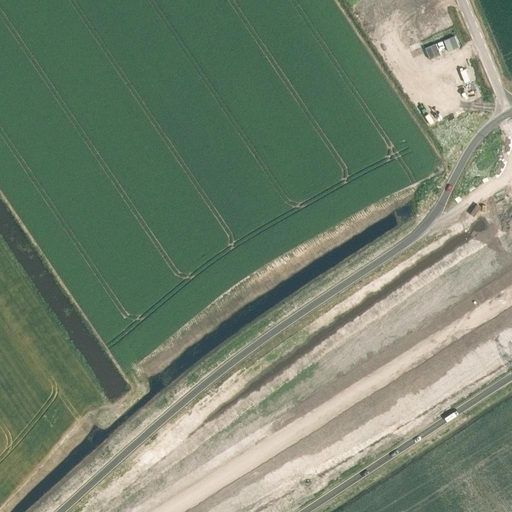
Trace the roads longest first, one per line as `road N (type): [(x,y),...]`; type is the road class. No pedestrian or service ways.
road 1 (trunk): [(511,168),(265,332),(58,511)]
road 2 (trunk): [(159,511),(511,285)]
road 3 (trunk): [(301,511),(511,376)]
road 4 (unclassified): [(511,125),(460,0)]
